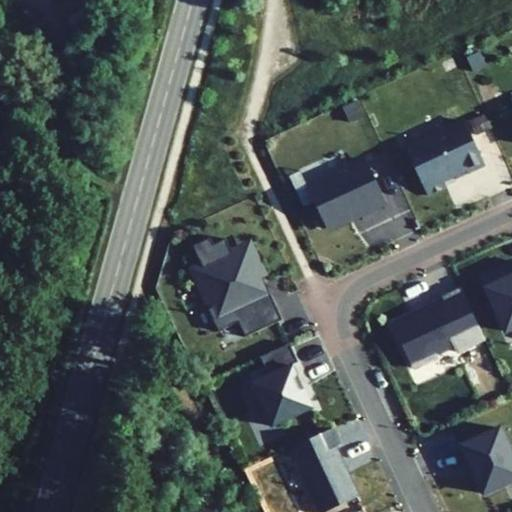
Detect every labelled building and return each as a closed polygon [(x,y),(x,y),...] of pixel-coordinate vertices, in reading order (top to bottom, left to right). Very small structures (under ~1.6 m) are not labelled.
[(465,121),(406,149),(428,196),(445,187),(443,181),(466,170),(468,174),(485,166),(465,121)] [(366,160),(307,187),(325,229),(385,201),(366,160)] [(210,238),(193,246),(203,268),(196,271),(213,306),(208,309),(219,331),(239,322),(246,335),(281,320),(268,294),(261,296),(257,284),(263,281),(247,248),(233,255),(226,239),(214,245),(210,238)] [(511,276),(508,278),(502,270),(482,279),(506,331),(511,328),(511,276)] [(485,338),(460,287),(440,296),(443,302),(412,317),(411,315),(394,323),(413,368),(437,356),(435,352),(453,344),(456,352),(485,338)] [(288,343),(260,357),(270,377),(253,384),(273,427),(313,408),(292,365),(299,363),(288,343)] [(511,456),(499,428),(459,447),(466,462),(468,462),(483,494),(511,480),(511,456)] [(333,429),(290,449),(319,511),(327,511),(359,496),(335,446),(339,443),(333,429)]
